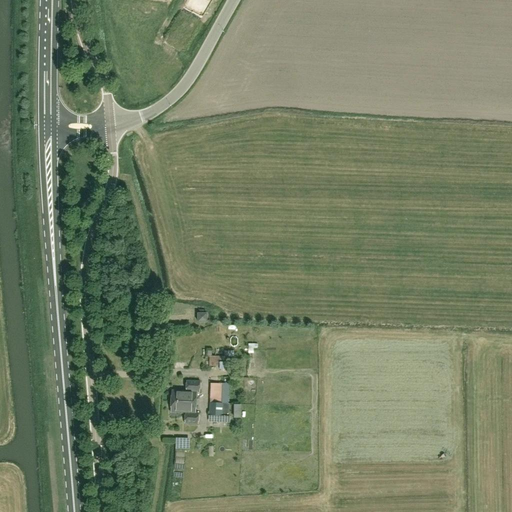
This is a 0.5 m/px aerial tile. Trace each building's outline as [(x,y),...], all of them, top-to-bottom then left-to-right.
[(168,46),(182,54),(204,13),(191,6),(168,46)] [(207,322),(207,314),(198,314),(198,322),(207,322)] [(227,370),(227,362),(227,356),(209,356),(209,366),(219,366),(219,370),(227,370)] [(225,398),(225,396),(225,384),(226,384),(226,377),(218,377),(218,380),(210,380),(210,398),(209,415),(221,416),(222,398),(225,398)] [(200,381),(186,381),(186,391),(172,391),(170,413),(185,413),(184,424),(198,424),(199,413),(196,413),(197,392),(200,393),(200,381)]
